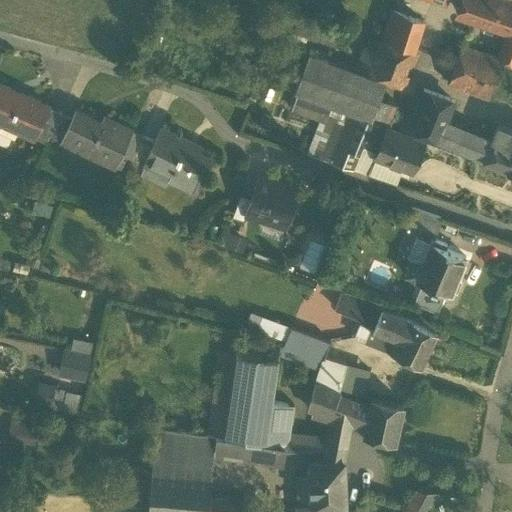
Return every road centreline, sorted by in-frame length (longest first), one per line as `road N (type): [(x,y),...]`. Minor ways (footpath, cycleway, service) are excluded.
road 1 (residential): [(0,41),(190,91),(232,140),(511,234)]
road 2 (residential): [(480,511),(510,354)]
